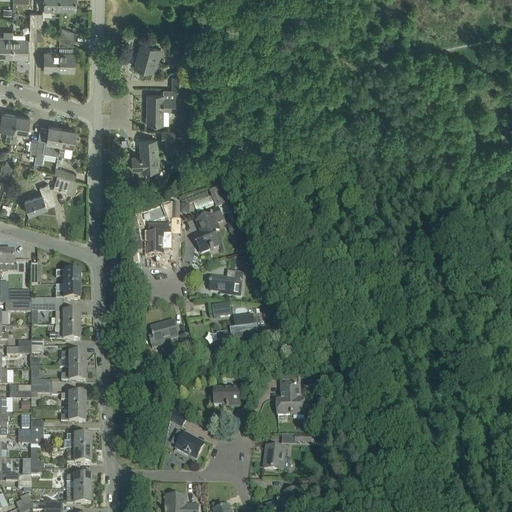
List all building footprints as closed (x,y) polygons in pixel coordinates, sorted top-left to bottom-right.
[(44,0),(44,10),(43,10),(43,13),(36,13),(36,26),(43,29),(43,16),(52,16),(52,10),(60,10),(60,0),(44,0)] [(60,0),(60,10),(76,10),(75,0),(60,0)] [(77,33),(62,28),(60,35),(65,36),(75,39),(77,33)] [(75,39),(65,36),(60,35),(59,34),(57,40),(73,45),(75,39)] [(12,39),(0,38),(0,56),(12,57),(12,39)] [(12,39),(12,57),(27,57),(28,39),(12,39)] [(135,66),(139,68),(155,72),(161,50),(141,44),(135,66)] [(59,66),(59,71),(74,71),(75,54),(72,54),(73,48),(59,48),(59,54),(59,66)] [(59,71),(59,66),(59,54),(44,53),(44,70),(59,71)] [(193,77),(173,77),(172,89),(193,89),(193,77)] [(163,95),(148,95),(147,124),(169,125),(169,110),(175,110),(175,99),(178,99),(178,90),(163,89),(163,95)] [(5,141),(11,142),(16,115),(3,113),(2,112),(0,126),(0,128),(7,130),(5,141)] [(16,115),(11,142),(17,143),(19,132),(27,133),(29,117),(16,115)] [(61,133),(62,128),(49,126),(49,125),(46,140),(44,152),(52,154),(57,155),(61,133)] [(61,133),(57,155),(71,157),(76,130),(75,130),(62,128),(61,133)] [(162,140),(174,140),(174,132),(163,132),(162,140)] [(36,155),(38,139),(32,138),(30,154),(36,155)] [(38,139),(36,155),(35,162),(39,163),(42,163),(44,152),(46,140),(38,139)] [(133,169),(138,169),(142,169),(142,171),(157,170),(156,139),(140,140),(141,156),(132,157),(133,169)] [(12,167),(2,164),(0,175),(0,180),(7,182),(12,167)] [(76,174),(67,171),(56,167),(55,174),(58,175),(71,179),(75,180),(76,174)] [(71,179),(58,175),(53,188),(66,193),(71,179)] [(42,195),(24,201),(29,214),(47,207),(56,204),(49,184),(39,187),(42,195)] [(181,221),(181,204),(172,204),(171,221),(181,221)] [(181,214),(190,214),(190,205),(181,204),(181,214)] [(202,254),(206,252),(220,246),(214,233),(219,230),(217,225),(224,222),(219,208),(211,211),(213,215),(197,222),(202,234),(195,238),(202,254)] [(237,233),(235,225),(228,227),(230,235),(237,233)] [(148,234),(148,255),(164,255),(164,234),(148,234)] [(0,251),(0,271),(15,272),(15,267),(13,267),(13,252),(0,251)] [(248,256),(240,258),(243,266),(250,263),(248,256)] [(64,286),(75,286),(80,286),(80,272),(56,272),(56,278),(64,278),(64,286)] [(210,278),(212,278),(210,292),(234,295),(235,285),(243,286),(244,274),(228,272),(227,279),(210,278)] [(80,299),(80,286),(75,286),(64,286),(64,294),(56,294),(56,300),(64,300),(80,300),(80,299)] [(5,304),(31,304),(31,292),(8,292),(8,293),(1,293),(1,298),(0,298),(0,304),(5,304)] [(31,312),(31,306),(31,304),(5,304),(5,312),(31,312)] [(212,308),(214,317),(232,315),(231,305),(212,308)] [(263,310),(264,318),(271,317),(270,309),(263,310)] [(79,313),(63,313),(55,313),(55,327),(74,327),(79,327),(79,313)] [(232,340),(232,342),(258,338),(257,328),(255,328),(253,317),(234,319),(236,331),(231,332),(231,334),(229,334),(229,332),(219,334),(220,344),(230,342),(230,340),(232,340)] [(160,327),(151,329),(153,336),(153,337),(150,338),(153,350),(168,345),(167,341),(179,338),(174,321),(160,325),(160,327)] [(79,327),(74,327),(55,327),(55,334),(50,334),(49,341),(79,341),(79,340),(79,327)] [(195,351),(193,344),(190,335),(181,337),(185,353),(195,351)] [(69,361),(69,368),(85,368),(85,354),(69,354),(61,354),(61,361),(69,361)] [(85,381),(85,368),(69,368),(69,376),(61,376),(61,382),(85,382),(85,381)] [(250,392),(251,382),(251,379),(242,379),(242,380),(242,392),(250,392)] [(279,424),(279,416),(294,415),(294,420),(304,419),(304,415),(304,401),(300,401),(300,386),(282,387),(282,401),(278,402),(279,424)] [(240,407),(240,402),(239,389),(215,390),(215,406),(227,405),(227,408),(229,408),(229,407),(240,407)] [(68,401),(68,409),(85,409),(85,395),(69,395),(61,395),(61,401),(68,401)] [(60,416),(60,423),(85,423),(85,422),(85,409),(68,409),(68,417),(60,416)] [(169,422),(182,429),(187,419),(175,412),(169,422)] [(0,437),(6,437),(6,424),(8,424),(8,416),(6,416),(6,415),(0,415),(0,437)] [(21,428),(30,428),(30,417),(27,417),(27,420),(21,420),(21,428)] [(31,438),(31,444),(31,449),(41,449),(41,446),(43,446),(43,429),(31,429),(31,432),(31,438)] [(185,434),(177,449),(197,460),(205,445),(185,434)] [(75,450),(91,450),(91,436),(67,436),(67,442),(65,442),(64,450),(67,450),(75,450)] [(283,472),(286,449),(267,447),(264,469),(283,472)] [(31,467),(31,470),(43,470),(43,463),(38,463),(38,450),(41,450),(41,449),(31,449),(31,450),(31,465),(31,467)] [(74,463),(91,464),(91,463),(91,450),(75,450),(67,450),(67,457),(66,457),(66,463),(74,463)] [(0,478),(6,478),(6,482),(18,482),(18,476),(18,475),(10,475),(10,471),(6,471),(6,460),(0,460),(0,459),(0,478)] [(90,477),(74,477),(66,477),(66,490),(85,490),(90,490),(90,477)] [(30,489),(30,482),(18,482),(18,489),(23,489),(23,493),(30,493),(30,489)] [(296,511),(295,509),(303,506),(298,489),(285,493),(288,500),(267,506),(268,511),(296,511)] [(90,490),(85,490),(66,490),(66,504),(91,505),(91,504),(90,504),(90,490)] [(20,498),(21,502),(30,497),(30,493),(20,498)] [(16,504),(19,510),(30,504),(30,497),(16,504)] [(198,511),(199,506),(186,506),(186,497),(167,497),(166,511),(198,511)] [(212,505),(214,511),(231,511),(229,506),(224,508),(222,502),(212,505)]
